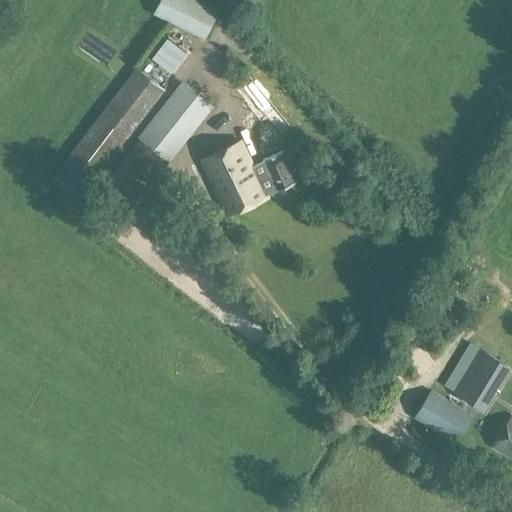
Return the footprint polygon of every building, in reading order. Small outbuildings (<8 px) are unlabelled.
[(189,0),(160,0),(154,13),(167,19),(200,35),(210,11),(189,0)] [(165,40),(151,59),(169,73),(184,54),(165,40)] [(80,197),(161,93),(133,70),(52,175),(80,197)] [(184,81),(141,137),(166,158),(211,103),(184,81)] [(166,158),(141,137),(110,177),(137,202),(170,161),(166,158)] [(296,182),(288,163),(283,154),(255,166),(243,140),(203,158),(226,213),(296,182)] [(453,296),(473,311),(483,296),(463,282),(453,296)] [(510,365),(477,348),(468,343),(444,384),(452,390),(452,391),(484,410),(510,365)] [(430,387),(414,417),(456,443),(473,412),(430,387)] [(511,415),(493,447),(511,457),(511,415)]
